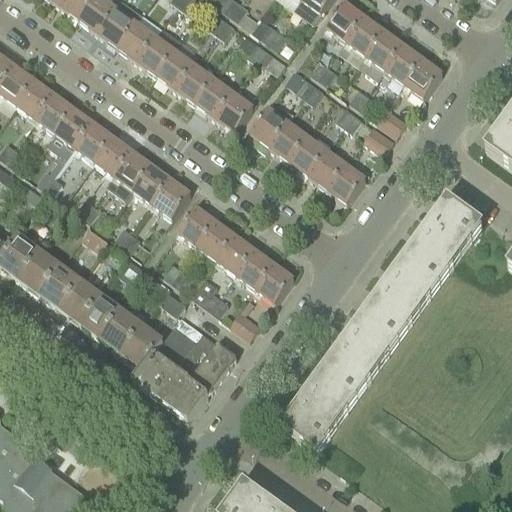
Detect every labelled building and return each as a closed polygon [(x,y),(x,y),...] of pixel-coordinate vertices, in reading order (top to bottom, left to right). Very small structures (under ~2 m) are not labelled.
[(38,0),(57,14),(67,0),(38,0)] [(67,0),(57,14),(78,29),(96,3),(91,0),(67,0)] [(174,0),(168,8),(178,15),(188,1),(185,0),(174,0)] [(223,0),(217,0),(210,10),(229,24),(239,11),(223,0)] [(305,0),(300,7),(320,22),(336,0),(305,0)] [(188,1),(178,15),(184,20),(194,7),(194,6),(188,1)] [(78,29),(97,43),(115,17),(96,3),(78,29)] [(115,17),(97,43),(117,57),(135,32),(141,23),(121,9),(115,17)] [(325,35),(346,51),(364,25),(343,10),(325,35)] [(239,11),(229,24),(237,30),(247,17),(239,11)] [(217,23),(207,36),(216,42),(226,29),(217,23)] [(356,76),(365,64),(383,39),(364,25),(346,51),(338,62),(356,76)] [(226,29),(216,42),(223,48),(233,35),(226,29)] [(117,57),(137,72),(155,46),(135,32),(117,57)] [(260,46),(268,52),(277,39),(269,33),(260,46)] [(277,39),(268,52),(276,58),(285,44),(277,39)] [(365,64),(384,79),(403,53),(383,39),(365,64)] [(137,72),(156,85),(174,60),(155,46),(137,72)] [(246,65),(255,71),(265,58),(256,51),(246,65)] [(384,79),(403,92),(422,67),(403,53),(384,79)] [(265,58),(255,71),(262,77),(264,74),(277,83),(285,72),(272,63),(265,58)] [(156,85),(174,99),(193,74),(174,60),(156,85)] [(0,93),(14,75),(0,65),(0,93)] [(422,67),(403,92),(423,107),(441,81),(422,67)] [(309,82),(318,89),(328,75),(319,69),(309,82)] [(174,99),(194,114),(213,88),(193,74),(174,99)] [(0,93),(0,103),(15,114),(33,89),(14,75),(0,93)] [(328,75),(318,89),(325,94),(335,80),(328,75)] [(296,101),(304,107),(314,93),(305,87),(296,101)] [(194,114),(214,128),(232,103),(213,88),(194,114)] [(15,114),(34,128),(52,103),(33,89),(15,114)] [(314,93),(304,107),(312,112),(322,99),(314,93)] [(347,110),(357,117),(366,103),(357,97),(347,110)] [(34,128),(53,142),(72,117),(52,103),(34,128)] [(232,103),(214,128),(233,142),(251,117),(232,103)] [(366,103),(357,117),(364,122),(374,108),(366,103)] [(266,117),(248,142),(268,156),(286,131),(286,132),(293,122),(270,111),(266,117)] [(335,130),(343,135),(353,122),(345,116),(335,130)] [(54,142),(53,142),(65,151),(55,165),(64,171),(74,157),(73,156),(91,131),(72,117),(54,142)] [(375,130),(395,145),(405,131),(385,117),(375,130)] [(511,120),(485,158),(511,177),(511,120)] [(353,122),(343,135),(351,141),(361,128),(353,122)] [(74,157),(93,171),(111,146),(91,131),(73,156),(74,157)] [(268,156),(288,171),(306,146),(286,131),(268,156)] [(361,149),(382,163),(392,150),(371,135),(361,149)] [(93,171),(112,185),(131,160),(111,146),(93,171)] [(288,171),(307,185),(325,160),(306,146),(288,171)] [(6,151),(0,159),(0,167),(3,170),(13,156),(6,151)] [(13,156),(3,170),(12,176),(22,163),(13,156)] [(112,185),(106,195),(125,209),(132,199),(150,174),(131,160),(112,185)] [(307,185),(326,199),(345,174),(325,160),(307,185)] [(132,199),(151,213),(169,188),(150,174),(132,199)] [(345,174),(326,199),(346,213),(364,188),(345,174)] [(1,175),(0,176),(0,187),(11,196),(18,187),(1,175)] [(45,179),(35,193),(42,199),(53,184),(45,179)] [(53,184),(42,199),(51,205),(62,191),(53,184)] [(169,188),(151,213),(171,228),(189,202),(169,188)] [(41,204),(24,191),(17,201),(34,213),(41,204)] [(73,221),(82,228),(92,213),(83,207),(73,221)] [(448,211),(407,268),(440,292),(481,236),(448,211)] [(92,213),(82,228),(90,233),(100,219),(92,213)] [(176,241),(196,255),(214,230),(194,216),(182,232),(176,241)] [(196,255),(216,270),(234,245),(214,230),(196,255)] [(112,249),(120,256),(131,242),(122,235),(112,249)] [(0,259),(5,253),(11,245),(0,237),(0,259)] [(88,238),(80,249),(100,264),(108,252),(88,238)] [(0,270),(0,275),(19,289),(40,261),(44,255),(43,254),(39,260),(20,246),(24,240),(23,240),(0,270)] [(131,242),(120,256),(128,261),(139,247),(131,242)] [(216,270),(235,284),(253,259),(234,245),(216,270)] [(235,284),(254,298),(273,273),(253,259),(235,284)] [(19,289),(40,304),(60,276),(40,261),(19,289)] [(407,268),(365,325),(399,349),(440,292),(407,268)] [(162,285),(162,286),(169,291),(179,278),(172,272),(162,285)] [(273,273),(254,298),(275,313),(292,288),(273,273)] [(40,304),(60,319),(81,290),(85,285),(84,284),(80,290),(60,276),(40,304)] [(179,278),(169,291),(178,298),(178,297),(188,284),(179,278)] [(205,286),(190,305),(202,314),(211,301),(212,300),(216,295),(205,286)] [(60,319),(81,334),(102,305),(81,290),(60,319)] [(166,300),(158,312),(176,325),(177,323),(184,313),(166,300)] [(211,301),(202,314),(209,319),(219,306),(211,301)] [(81,334),(102,349),(122,320),(126,315),(125,314),(121,319),(102,305),(81,334)] [(219,306),(209,319),(217,325),(226,312),(219,306)] [(102,349),(122,364),(143,335),(122,320),(102,349)] [(229,334),(249,348),(259,335),(239,321),(229,334)] [(365,325),(324,382),(358,406),(399,349),(365,325)] [(133,392),(153,407),(174,378),(194,352),(201,341),(181,326),(164,350),(143,379),(133,392)] [(143,335),(122,364),(135,373),(142,379),(143,379),(164,350),(163,350),(153,343),(143,335)] [(174,378),(153,407),(184,429),(188,432),(208,405),(212,400),(236,366),(220,354),(202,341),(194,352),(174,378)] [(358,406),(324,382),(283,439),(316,463),(358,406)] [(0,511),(77,511),(83,505),(87,507),(88,506),(33,466),(30,471),(23,465),(24,463),(30,454),(1,433),(0,427),(0,511)] [(231,511),(267,511),(244,495),(231,511)]
